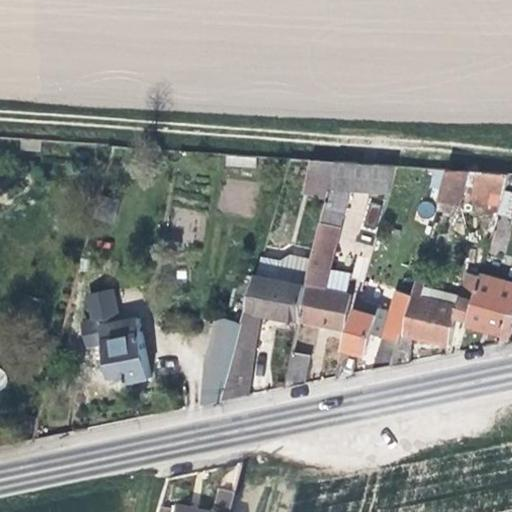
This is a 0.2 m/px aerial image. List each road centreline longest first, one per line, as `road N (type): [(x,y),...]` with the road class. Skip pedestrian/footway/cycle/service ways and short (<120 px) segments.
road 1 (primary): [(0,474),(511,369)]
road 2 (track): [(0,116),(511,153)]
